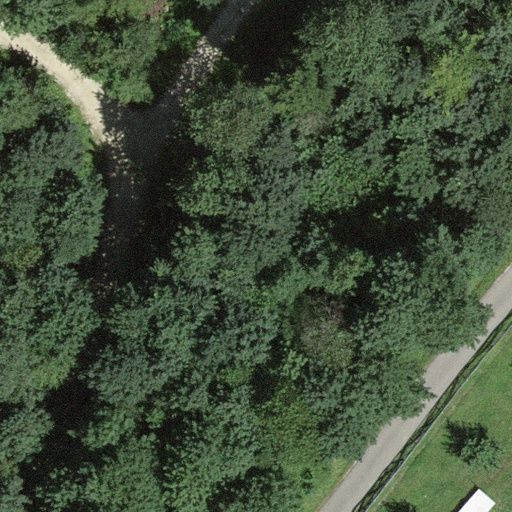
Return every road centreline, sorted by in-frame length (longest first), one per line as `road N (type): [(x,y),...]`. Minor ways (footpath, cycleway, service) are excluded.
road 1 (track): [(20,511),(126,193),(205,40),(248,0)]
road 2 (residential): [(332,511),(511,295)]
road 3 (track): [(126,193),(97,128),(44,58),(0,44)]
